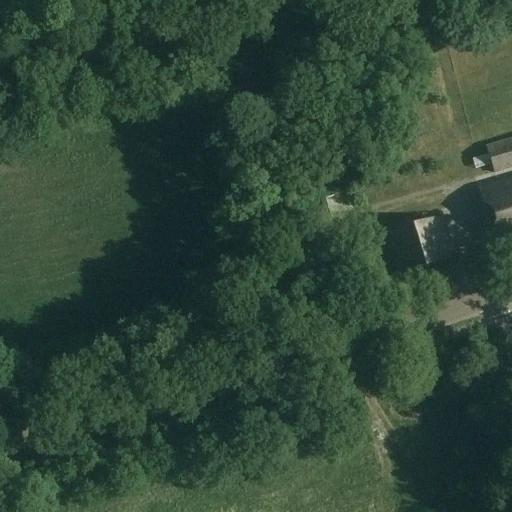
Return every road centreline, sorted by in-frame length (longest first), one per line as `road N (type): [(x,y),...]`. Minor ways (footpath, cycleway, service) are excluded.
road 1 (tertiary): [(0,448),(504,292)]
road 2 (track): [(0,67),(312,0)]
